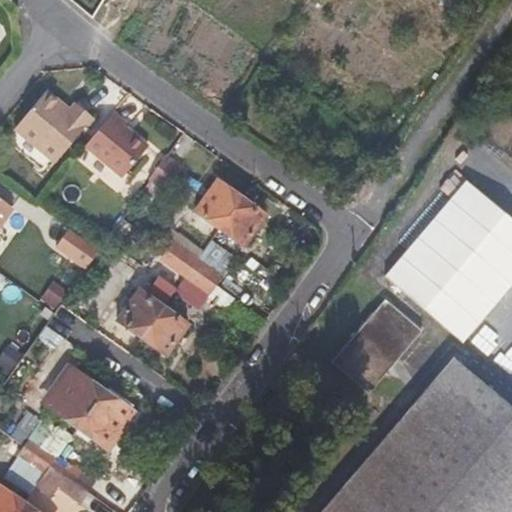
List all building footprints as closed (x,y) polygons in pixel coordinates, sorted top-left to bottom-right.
[(56,162),(94,118),(76,102),(70,110),(47,92),(15,128),(56,162)] [(123,178),(148,147),(125,129),(129,124),(113,111),(85,146),(123,178)] [(164,191),(181,168),(167,158),(151,181),(164,191)] [(511,213),(467,178),(388,277),(471,342),(511,289),(511,213)] [(221,231),(242,200),(219,183),(198,213),(221,231)] [(0,231),(15,209),(0,197),(0,231)] [(244,247),(266,217),(242,200),(221,231),(244,247)] [(87,270),(100,251),(70,230),(57,248),(87,270)] [(193,269),(198,262),(184,250),(178,259),(193,269)] [(187,278),(193,269),(178,259),(172,266),(187,278)] [(214,273),(198,262),(193,269),(208,281),(214,273)] [(208,281),(193,269),(187,278),(202,288),(208,281)] [(59,305),(68,293),(55,284),(48,296),(59,305)] [(142,340),(164,310),(141,292),(119,323),(142,340)] [(350,394),(403,332),(365,298),(310,360),(350,394)] [(165,356),(187,325),(164,310),(142,340),(165,356)] [(511,511),(511,423),(445,365),(319,511),(511,511)] [(79,428),(104,393),(75,371),(48,406),(79,428)] [(109,450),(135,414),(104,393),(79,428),(109,450)] [(56,459),(41,447),(35,456),(51,467),(56,459)] [(45,476),(51,467),(35,456),(29,465),(45,476)] [(89,478),(74,468),(71,470),(56,459),(51,467),(81,488),(89,478)] [(72,501),(81,488),(51,467),(45,476),(60,487),(58,489),(72,501)] [(0,511),(18,511),(23,505),(0,489),(0,511)]
